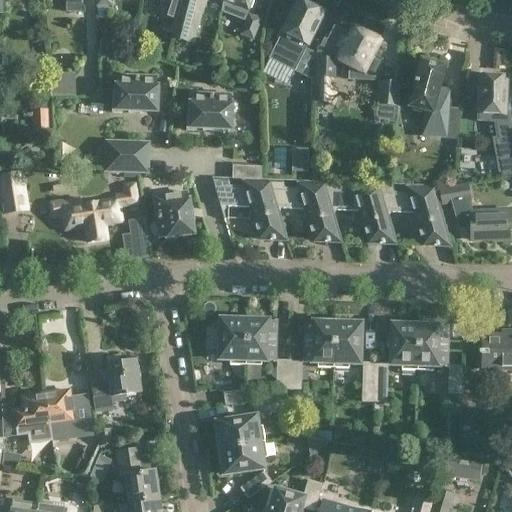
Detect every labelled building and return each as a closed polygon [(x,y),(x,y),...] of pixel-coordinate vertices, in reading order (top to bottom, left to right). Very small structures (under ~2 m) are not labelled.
[(65,0),(65,13),(81,14),(81,0),(65,0)] [(159,0),(163,1),(159,14),(177,20),(181,0),(159,0)] [(183,0),(175,42),(196,46),(200,25),(205,6),(207,0),(217,0),(223,2),(223,0),(183,0)] [(223,0),(223,2),(221,12),(244,21),(244,20),(246,21),(248,15),(247,14),(249,10),(248,9),(251,0),(223,0)] [(269,59),(280,64),(294,71),(323,13),(297,0),(269,59)] [(261,19),(248,15),(246,21),(240,35),(253,40),(261,19)] [(315,57),(316,58),(316,77),(334,78),(335,63),(336,60),(349,66),(349,79),(373,81),(373,74),(379,62),(372,58),(380,42),(352,27),(341,49),(324,40),(315,57)] [(157,54),(156,60),(165,62),(166,57),(157,54)] [(409,107),(424,111),(422,136),(458,138),(460,111),(448,110),(449,93),(437,93),(444,67),(438,65),(438,64),(438,63),(437,62),(436,61),(435,60),(434,60),(433,59),(432,59),(430,60),(429,60),(428,60),(428,61),(427,62),(421,60),(409,107)] [(505,114),(506,82),(503,82),(503,78),(479,76),(477,121),(496,122),(499,138),(511,135),(511,125),(510,115),(505,114)] [(122,114),(122,110),(128,110),(128,112),(140,112),(141,111),(155,111),(157,79),(117,77),(116,92),(113,92),(112,113),(122,114)] [(377,82),(374,116),(378,121),(395,123),(399,84),(377,82)] [(186,131),(196,131),(196,128),(203,128),(202,130),(215,130),(215,129),(230,129),(231,97),(191,95),(190,110),(187,110),(186,131)] [(33,137),(49,136),(48,112),(32,113),(33,137)] [(511,174),(511,135),(499,138),(495,139),(498,154),(478,158),(476,150),(460,149),(458,181),(502,172),(502,176),(511,174)] [(147,145),(107,143),(106,171),(146,172),(147,145)] [(292,172),(308,172),(308,148),(292,147),(292,172)] [(232,178),(260,179),(261,168),(233,167),(232,178)] [(0,177),(0,182),(5,214),(26,211),(20,174),(0,177)] [(267,180),(260,179),(232,178),(211,178),(220,206),(250,207),(259,239),(285,240),(276,208),(267,180)] [(339,242),(330,210),(322,182),(267,180),(276,208),(304,209),(313,241),(339,242)] [(377,184),(322,182),(330,210),(359,211),(368,243),(394,244),(385,212),(377,184)] [(70,201),(50,204),(52,219),(63,217),(65,231),(79,228),(78,226),(85,225),(88,243),(106,240),(104,224),(120,222),(118,207),(138,204),(135,183),(123,185),(124,194),(115,196),(115,200),(71,207),(70,201)] [(377,184),(385,212),(414,213),(423,245),(449,246),(431,186),(377,184)] [(471,240),(511,239),(510,211),(470,212),(470,202),(466,184),(439,189),(442,205),(451,203),(459,229),(470,229),(471,240)] [(191,209),(189,209),(187,194),(155,199),(158,222),(155,222),(154,223),(152,224),(152,225),(151,226),(151,227),(150,229),(150,230),(150,231),(151,232),(152,234),(152,235),(154,236),(155,236),(157,237),(160,236),(160,238),(165,238),(165,240),(178,239),(177,236),(192,234),(191,221),(193,221),(191,209)] [(230,360),(230,365),(245,366),(247,318),(242,318),(242,321),(235,321),(235,317),(223,317),(223,320),(220,320),(220,330),(209,329),(208,350),(219,350),(219,360),(230,360)] [(262,321),(262,318),(247,318),(245,366),(260,366),(261,361),(273,362),(274,351),(275,351),(275,336),(274,336),(274,322),(262,321)] [(318,363),(317,368),(333,368),(334,320),(319,320),(318,323),(306,323),(306,337),(304,337),(304,352),(305,352),(305,363),(318,363)] [(350,324),(350,321),(334,320),(333,368),(348,369),(348,364),(359,364),(359,353),(361,353),(361,339),(360,339),(360,324),(350,324)] [(418,323),(403,322),(403,326),(392,325),(392,340),(390,340),(390,354),(391,354),(391,365),(402,366),(401,370),(417,371),(418,323)] [(417,371),(432,371),(432,367),(445,367),(445,356),(446,356),(447,341),(446,341),(446,327),(434,327),(434,323),(418,323),(417,371)] [(511,336),(482,336),(482,355),(487,355),(487,370),(511,370),(511,336)] [(109,382),(91,385),(95,412),(113,410),(112,404),(125,402),(124,395),(139,393),(137,379),(140,379),(138,367),(136,367),(135,361),(119,364),(118,356),(106,357),(107,365),(109,382)] [(289,362),(277,361),(276,389),(288,390),(289,362)] [(288,390),(300,390),(301,362),(289,362),(288,390)] [(375,364),(363,364),(362,402),(374,402),(375,364)] [(374,402),(385,403),(387,365),(375,364),(374,402)] [(461,367),(449,366),(448,395),(460,395),(461,367)] [(251,390),(223,394),(225,405),(253,401),(251,390)] [(69,391),(45,395),(49,425),(50,433),(51,441),(51,442),(91,436),(85,398),(70,400),(69,391)] [(12,405),(1,407),(2,439),(16,437),(15,430),(37,427),(41,456),(42,456),(44,472),(55,470),(53,451),(52,448),(51,442),(51,441),(50,433),(49,425),(45,395),(21,398),(23,410),(13,412),(12,405)] [(253,401),(254,413),(282,409),(280,397),(253,401)] [(264,442),(262,427),(257,428),(255,417),(244,419),(244,418),(230,420),(230,421),(216,423),(217,433),(214,434),(217,449),(264,442)] [(108,430),(97,431),(99,447),(110,445),(108,430)] [(217,449),(219,465),(222,464),(223,475),(238,473),(238,474),(252,472),(252,471),(263,469),(261,458),(266,457),(264,442),(217,449)] [(120,478),(125,477),(128,501),(158,497),(154,471),(142,473),(138,449),(116,453),(120,478)] [(18,466),(19,454),(3,453),(2,464),(18,466)] [(481,461),(447,456),(444,474),(479,479),(481,461)] [(270,483),(264,473),(240,489),(247,499),(270,483)] [(275,490),(269,511),(263,510),(262,511),(299,511),(300,508),(313,511),(321,485),(308,481),(303,498),(275,490)] [(326,481),(321,501),(333,504),(330,511),(343,511),(345,508),(335,505),(341,486),(326,481)] [(505,486),(502,490),(503,494),(508,499),(511,498),(511,487),(510,486),(505,486)] [(448,511),(454,492),(436,487),(434,496),(429,511),(448,511)] [(410,511),(429,511),(434,496),(417,491),(410,511)] [(129,511),(160,511),(158,497),(128,501),(129,511)] [(36,511),(37,505),(1,500),(0,507),(0,511),(36,511)]
